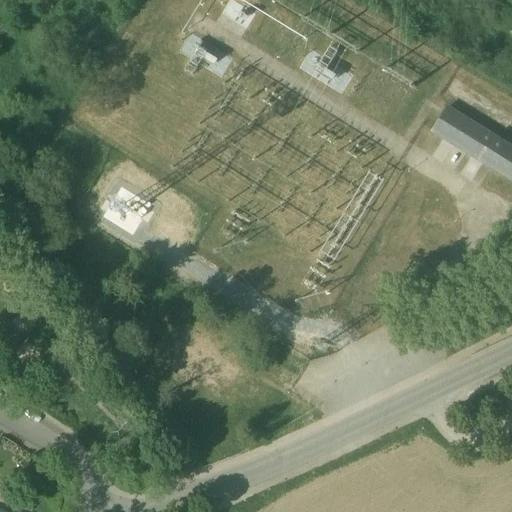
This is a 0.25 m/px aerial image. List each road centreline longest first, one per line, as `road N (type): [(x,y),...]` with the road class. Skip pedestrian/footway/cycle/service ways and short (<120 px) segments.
road 1 (residential): [(153,511),(426,394)]
road 2 (residential): [(0,415),(152,511)]
